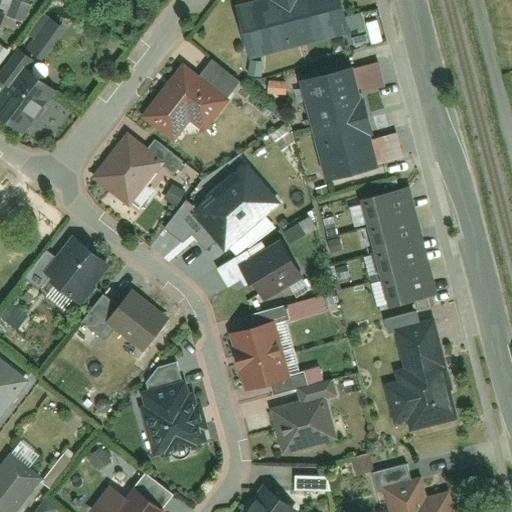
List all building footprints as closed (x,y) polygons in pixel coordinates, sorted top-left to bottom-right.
[(0,0),(0,12),(24,18),(27,0),(0,0)] [(234,0),(247,57),(343,36),(335,0),(234,0)] [(346,14),(349,42),(364,40),(361,13),(346,14)] [(46,24),(24,55),(39,66),(61,35),(46,24)] [(297,74),(322,178),(377,165),(351,60),(297,74)] [(8,61),(0,71),(0,123),(21,141),(55,98),(8,61)] [(239,82),(210,61),(196,80),(225,100),(239,82)] [(176,71),(139,123),(171,146),(188,121),(205,133),(225,105),(176,71)] [(120,141),(90,179),(125,206),(155,169),(120,141)] [(179,162),(154,143),(144,157),(168,176),(179,162)] [(239,153),(182,203),(223,249),(280,198),(239,153)] [(162,195),(174,202),(181,189),(169,183),(162,195)] [(436,292),(408,186),(360,199),(388,305),(436,292)] [(308,216),(282,228),(287,240),(314,227),(308,216)] [(70,236),(42,271),(79,302),(108,267),(70,236)] [(288,282),(300,275),(281,243),(242,266),(251,283),(255,281),(264,296),(277,289),(278,291),(289,285),(288,282)] [(42,252),(22,276),(31,283),(50,258),(42,252)] [(215,266),(225,284),(237,277),(226,259),(215,266)] [(289,320),(326,309),(321,291),(284,303),(289,320)] [(102,296),(79,326),(94,337),(117,307),(102,296)] [(132,296),(105,328),(139,357),(166,324),(132,296)] [(417,311),(384,319),(386,331),(389,330),(420,324),(417,311)] [(407,417),(410,431),(459,421),(437,320),(420,324),(389,330),(400,382),(382,386),(389,421),(407,417)] [(300,367),(281,371),(271,325),(227,335),(242,402),(305,387),(300,367)] [(0,415),(28,379),(0,357),(0,415)] [(174,371),(145,379),(149,393),(178,386),(174,371)] [(136,398),(146,456),(194,448),(184,390),(136,398)] [(269,414),(277,455),(331,445),(323,404),(269,414)] [(0,466),(0,511),(12,511),(40,475),(10,453),(0,466)] [(405,466),(366,473),(369,492),(408,486),(405,466)] [(300,477),(301,496),(326,495),(325,477),(300,477)] [(244,511),(290,511),(294,506),(260,485),(244,511)] [(453,511),(451,494),(422,499),(420,487),(385,492),(387,503),(384,503),(385,511),(453,511)] [(159,511),(131,490),(112,511),(159,511)]
